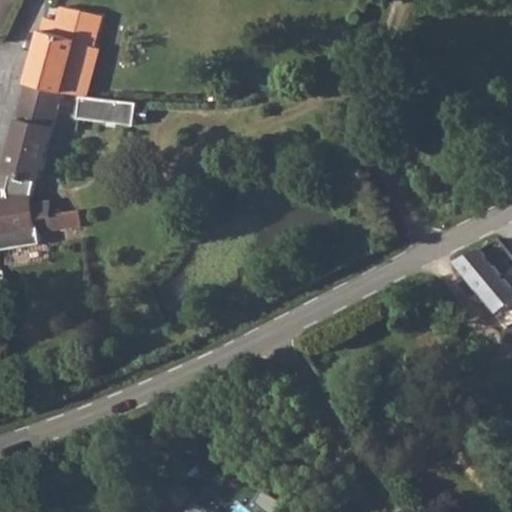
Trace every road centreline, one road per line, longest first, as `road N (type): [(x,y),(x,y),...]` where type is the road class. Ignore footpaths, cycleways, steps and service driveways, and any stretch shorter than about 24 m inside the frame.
road 1 (unclassified): [(0,449),(276,330)]
road 2 (unclassified): [(276,330),(511,207)]
road 3 (unclassified): [(276,330),(402,511)]
